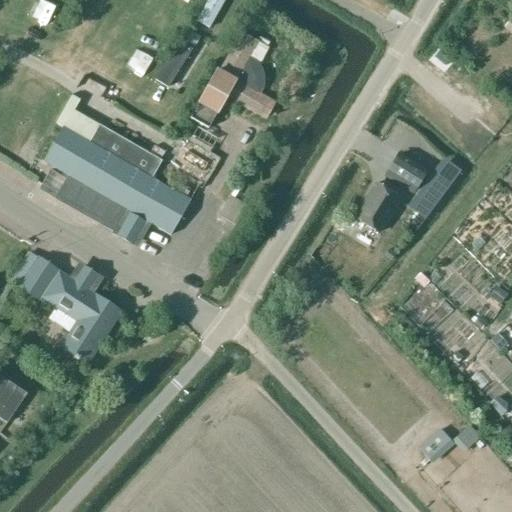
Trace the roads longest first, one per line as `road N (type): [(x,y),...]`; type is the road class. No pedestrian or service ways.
road 1 (unclassified): [(226,323),(430,0)]
road 2 (unclassified): [(409,511),(226,323)]
road 3 (unclassified): [(59,511),(226,323)]
road 4 (unknown): [(0,45),(131,123)]
